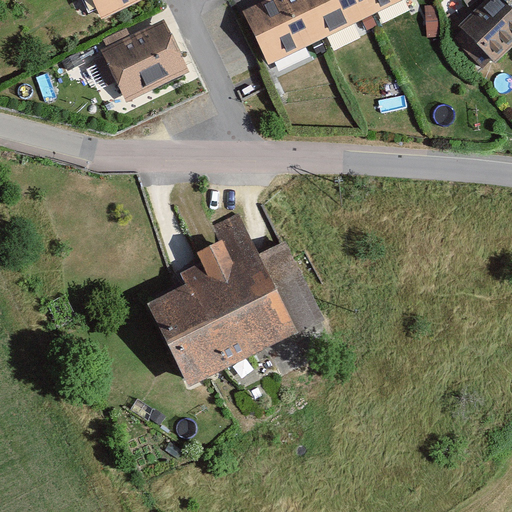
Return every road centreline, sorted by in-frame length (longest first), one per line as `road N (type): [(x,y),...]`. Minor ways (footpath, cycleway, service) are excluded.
road 1 (residential): [(255,161),(103,155),(0,131)]
road 2 (residential): [(511,179),(255,161)]
road 3 (residential): [(255,161),(178,0)]
